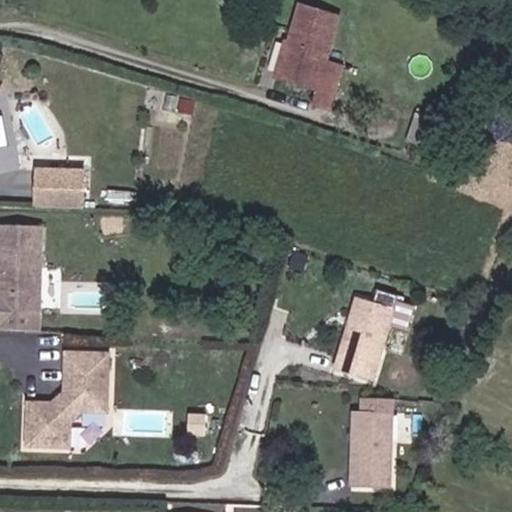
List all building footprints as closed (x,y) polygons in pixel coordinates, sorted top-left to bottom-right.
[(300,6),(290,41),(289,45),(285,44),(275,77),(319,90),(315,103),(331,108),(343,67),(327,63),(340,18),(300,6)] [(408,141),(435,150),(445,123),(418,114),(408,141)] [(47,169),(45,206),(92,209),(94,172),(47,169)] [(1,307),(43,308),(45,226),(3,225),(1,307)] [(48,265),(46,304),(59,305),(62,266),(48,265)] [(361,302),(340,372),(378,384),(399,314),(361,302)] [(83,411),(108,413),(113,356),(70,352),(67,392),(56,402),(32,400),(29,442),(72,445),(73,421),(83,411)] [(353,489),(391,492),(399,401),(369,398),(368,415),(359,414),(353,489)] [(192,429),(211,430),(212,413),(193,411),(192,429)]
